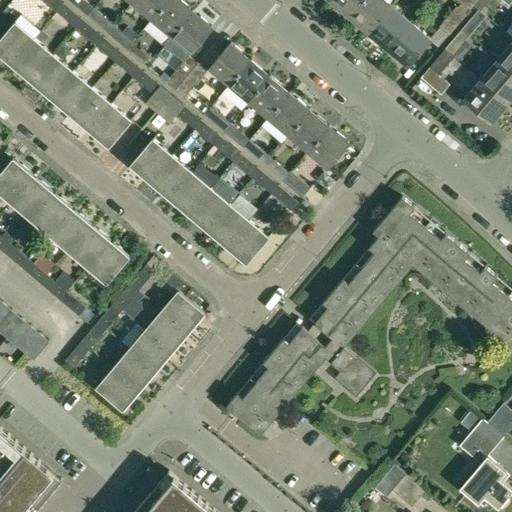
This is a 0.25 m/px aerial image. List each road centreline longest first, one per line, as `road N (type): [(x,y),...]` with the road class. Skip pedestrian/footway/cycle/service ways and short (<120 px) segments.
road 1 (residential): [(256,312),(0,101)]
road 2 (residential): [(256,312),(406,130)]
road 3 (unclassified): [(406,130),(252,0)]
road 4 (residential): [(170,416),(283,511)]
road 5 (residential): [(170,416),(256,312)]
